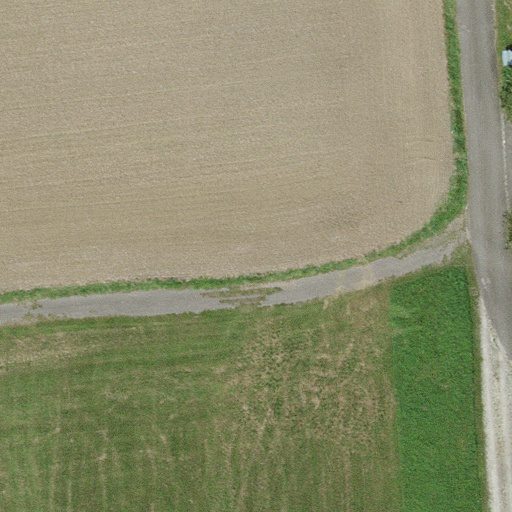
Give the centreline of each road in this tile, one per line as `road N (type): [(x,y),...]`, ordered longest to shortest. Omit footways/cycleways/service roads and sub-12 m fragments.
road 1 (track): [(483,0),(493,228),(342,281),(0,320)]
road 2 (track): [(511,362),(493,228),(511,222)]
